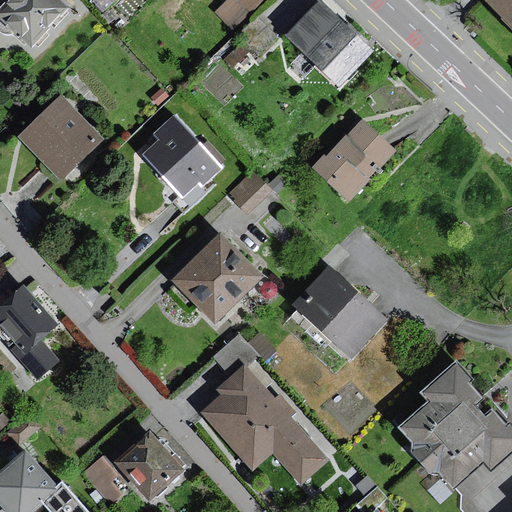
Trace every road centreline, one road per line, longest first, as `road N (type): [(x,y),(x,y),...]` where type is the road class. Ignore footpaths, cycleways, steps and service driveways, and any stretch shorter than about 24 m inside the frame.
road 1 (residential): [(0,224),(252,511)]
road 2 (primary): [(511,121),(381,0)]
